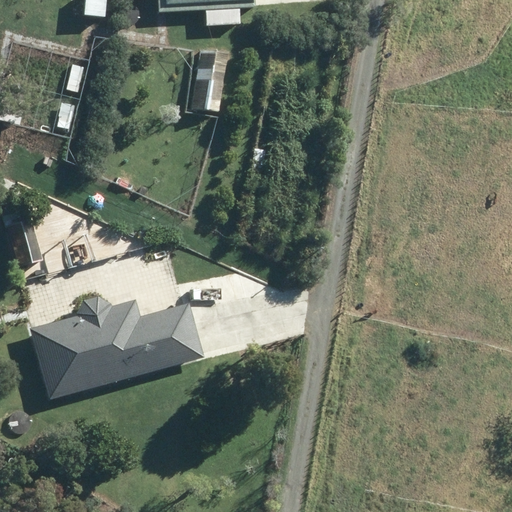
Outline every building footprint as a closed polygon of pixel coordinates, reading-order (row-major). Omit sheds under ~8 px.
[(108,17),(108,0),(87,0),(87,17),(108,17)] [(207,26),(240,25),(239,1),(259,0),(165,0),(165,5),(206,3),(207,26)] [(230,50),(198,47),(192,110),(224,113),(230,50)] [(40,218),(7,227),(20,270),(52,260),(40,218)] [(63,240),(69,268),(124,255),(118,228),(63,240)] [(112,306),(104,298),(84,303),(76,319),(31,331),(49,400),(205,359),(190,300),(140,312),(138,300),(112,306)]
